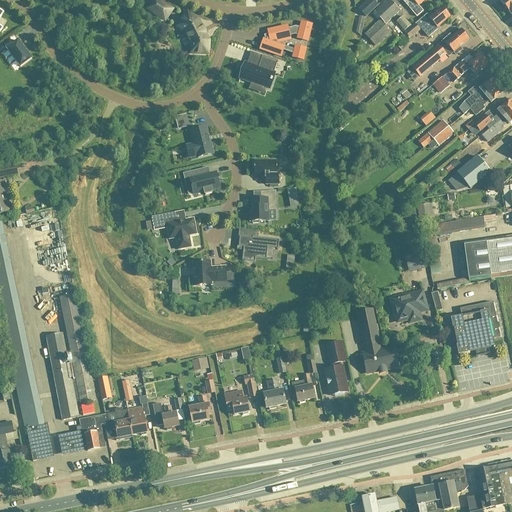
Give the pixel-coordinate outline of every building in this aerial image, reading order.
[(172,10),(167,7),(156,0),(153,0),(147,10),(164,22),(172,10)] [(370,0),(368,0),(358,11),(365,18),(377,6),(370,0)] [(388,0),(387,0),(373,13),(385,25),(399,11),(388,0)] [(404,0),(402,2),(416,18),(423,12),(418,6),(425,0),(404,0)] [(461,0),(454,0),(461,11),(466,8),(461,0)] [(511,0),(499,0),(511,15),(511,14),(511,0)] [(441,8),(429,19),(426,15),(404,33),(409,39),(419,31),(420,29),(428,38),(438,30),(437,29),(449,18),(441,8)] [(202,27),(201,28),(198,20),(187,13),(177,27),(184,32),(191,46),(191,54),(208,55),(208,42),(205,35),(206,34),(202,27)] [(403,18),(396,24),(404,33),(410,27),(403,18)] [(379,22),(364,36),(374,47),(389,33),(379,22)] [(263,40),(260,49),(281,56),(283,52),(291,55),(293,55),(293,58),(302,60),(305,50),(298,48),(297,52),(296,52),(276,45),(275,40),(295,35),(298,36),(297,40),(307,43),(311,27),(301,25),(300,29),(295,27),(286,30),(285,28),(267,32),(267,35),(264,36),(265,41),(263,40)] [(448,58),(453,54),(455,56),(461,51),(459,49),(469,41),(461,31),(451,39),(449,37),(443,42),(447,47),(442,51),(438,47),(412,69),(420,78),(446,55),(448,58)] [(31,60),(18,42),(6,50),(20,68),(31,60)] [(488,64),(480,55),(479,54),(472,60),(469,56),(433,87),(441,95),(449,88),(446,84),(451,81),(453,84),(469,70),(474,75),(488,64)] [(277,62),(262,57),(258,68),(245,64),(239,80),(269,90),(274,74),(273,74),(277,62)] [(371,75),(363,81),(368,88),(353,100),(359,106),(381,88),(371,75)] [(481,93),(475,98),(471,98),(464,104),(469,110),(485,97),(499,85),(493,79),(479,91),(481,93)] [(488,102),(490,104),(504,92),(499,85),(485,97),(469,110),(475,117),(484,109),(482,107),(488,102)] [(486,128),(488,130),(511,110),(511,101),(511,100),(497,112),(499,115),(493,120),(492,118),(489,121),(485,116),(474,126),(479,133),(480,133),(486,128)] [(511,110),(488,130),(489,132),(494,127),(497,125),(500,128),(506,123),(508,126),(511,122),(511,110)] [(182,116),(185,128),(192,126),(189,115),(182,116)] [(432,141),(447,128),(442,122),(427,135),(432,141)] [(504,127),(499,130),(504,137),(509,134),(504,127)] [(447,128),(432,141),(438,147),(453,134),(447,128)] [(206,129),(191,133),(197,158),(212,155),(206,129)] [(495,146),(502,138),(497,134),(490,142),(495,146)] [(455,192),(470,189),(470,190),(490,173),(478,158),(448,183),(455,192)] [(264,176),(265,185),(279,185),(278,173),(276,173),(276,162),(254,162),(254,176),(264,176)] [(15,165),(0,167),(0,179),(18,177),(15,165)] [(219,189),(215,174),(205,176),(203,169),(182,175),(184,182),(190,181),(191,187),(191,189),(192,189),(194,196),(204,193),(204,196),(212,194),(211,191),(219,189)] [(6,197),(5,197),(2,182),(0,182),(0,214),(8,213),(7,208),(6,208),(6,203),(7,203),(6,197)] [(259,222),(268,222),(267,212),(275,211),(275,192),(260,193),(260,200),(253,200),(251,200),(251,208),(252,208),(252,213),(249,213),(250,223),(252,223),(252,225),(259,224),(259,222)] [(196,235),(193,220),(172,224),(170,215),(152,219),(154,231),(167,229),(169,240),(176,239),(178,251),(191,248),(188,237),(196,235)] [(26,429),(32,462),(36,462),(36,460),(52,457),(48,441),(50,440),(47,424),(44,424),(0,221),(0,220),(0,314),(24,429),(26,429)] [(48,262),(66,258),(60,238),(51,240),(49,235),(41,237),(48,262)] [(511,276),(511,237),(463,244),(468,283),(511,276)] [(239,238),(238,248),(243,248),(242,262),(254,263),(255,259),(266,260),(267,249),(274,249),(278,250),(279,241),(262,239),(252,238),(252,240),(239,238)] [(417,269),(424,267),(421,253),(413,255),(417,269)] [(36,269),(43,267),(41,260),(34,262),(36,269)] [(210,263),(193,264),(194,287),(211,286),(211,283),(225,282),(224,268),(216,268),(216,269),(210,270),(210,263)] [(444,264),(433,265),(434,276),(444,276),(444,264)] [(54,289),(66,286),(64,279),(52,282),(54,289)] [(422,293),(391,301),(397,323),(408,320),(409,324),(420,321),(418,314),(427,312),(422,293)] [(437,293),(431,295),(435,312),(442,311),(437,293)] [(62,421),(78,418),(73,393),(78,393),(80,404),(95,401),(74,296),(59,299),(71,357),(67,358),(62,334),(46,338),(62,421)] [(493,340),(500,339),(492,303),(459,310),(461,317),(450,319),(452,329),(453,329),(456,347),(457,356),(469,354),(469,353),(474,352),(476,357),(475,357),(475,358),(490,355),(489,354),(488,349),(493,348),(493,349),(494,349),(493,340)] [(362,355),(366,374),(398,368),(394,348),(379,351),(377,344),(378,343),(372,311),(357,314),(364,346),(365,346),(366,354),(362,355)] [(344,393),(347,393),(342,367),(341,368),(340,364),(345,363),(341,343),(326,346),(330,366),(331,365),(332,369),(324,371),(326,380),(328,381),(329,385),(327,387),(329,397),(332,396),(335,398),(343,396),(344,393)] [(196,369),(208,368),(207,357),(195,359),(196,369)] [(282,359),(276,360),(279,375),(285,373),(282,359)] [(313,362),(307,363),(310,375),(316,374),(313,362)] [(245,385),(247,385),(250,399),(257,397),(253,376),(243,378),(245,385)] [(303,382),(291,384),(292,391),(295,390),(297,403),(299,403),(299,405),(304,404),(304,402),(314,400),(311,387),(310,387),(308,376),(302,377),(303,382)] [(106,379),(97,381),(102,400),(108,399),(107,394),(109,393),(106,379)] [(269,394),(263,395),(266,409),(268,409),(268,411),(276,410),(275,407),(285,405),(281,385),(278,386),(277,381),(267,383),(269,394)] [(128,382),(122,383),(126,402),(132,401),(128,382)] [(212,382),(205,383),(207,395),(214,394),(212,382)] [(241,392),(224,395),(227,411),(233,410),(234,416),(242,414),(242,416),(247,415),(247,413),(248,413),(245,399),(242,400),(241,392)] [(200,407),(189,409),(192,424),(194,424),(194,426),(200,425),(200,423),(209,421),(208,416),(210,415),(208,405),(207,405),(205,398),(199,399),(200,407)] [(251,401),(254,409),(261,406),(257,398),(251,401)] [(139,400),(140,407),(148,406),(146,399),(139,400)] [(163,426),(164,430),(166,430),(166,432),(171,431),(171,429),(178,427),(175,414),(171,415),(169,408),(164,409),(166,416),(162,417),(160,405),(152,407),(156,428),(163,426)] [(127,411),(132,436),(141,435),(141,437),(146,436),(146,434),(147,433),(144,418),(143,418),(141,408),(141,409),(133,411),(132,410),(127,411)] [(121,409),(114,411),(115,414),(106,416),(108,424),(104,425),(105,430),(113,428),(116,442),(131,438),(131,437),(132,436),(127,411),(122,412),(121,409)] [(87,452),(99,450),(96,434),(101,433),(100,426),(104,425),(108,424),(106,416),(79,421),(81,433),(59,437),(62,455),(87,450),(87,452)] [(0,470),(10,468),(8,461),(10,460),(8,452),(5,436),(13,434),(11,423),(0,425),(0,470)] [(511,464),(504,467),(496,468),(485,470),(484,471),(482,471),(478,472),(479,476),(481,487),(484,501),(480,502),(482,511),(483,511),(493,509),(504,507),(508,506),(511,506),(511,505),(511,464)] [(468,488),(465,474),(430,481),(432,488),(414,492),(418,511),(446,511),(458,509),(456,499),(457,498),(468,488)] [(373,496),(362,498),(364,511),(376,511),(374,504),(375,503),(373,496)] [(478,497),(466,499),(468,511),(479,511),(481,511),(478,497)] [(374,504),(376,511),(393,511),(398,511),(396,499),(375,503),(374,504)]
